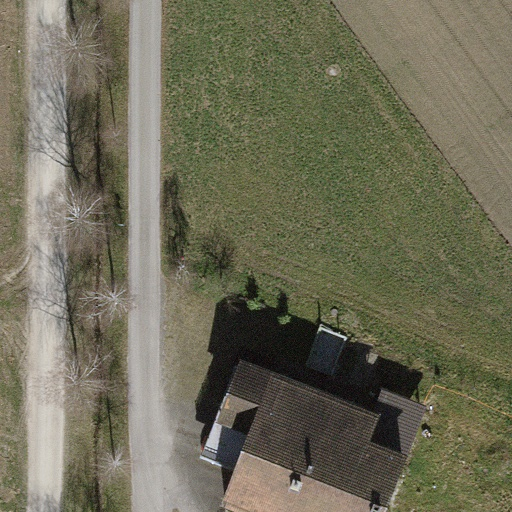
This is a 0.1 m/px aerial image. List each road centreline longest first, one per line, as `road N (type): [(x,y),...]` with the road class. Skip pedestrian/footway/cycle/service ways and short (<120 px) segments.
road 1 (unclassified): [(152,0),(146,400),(163,511)]
road 2 (track): [(46,0),(44,511)]
